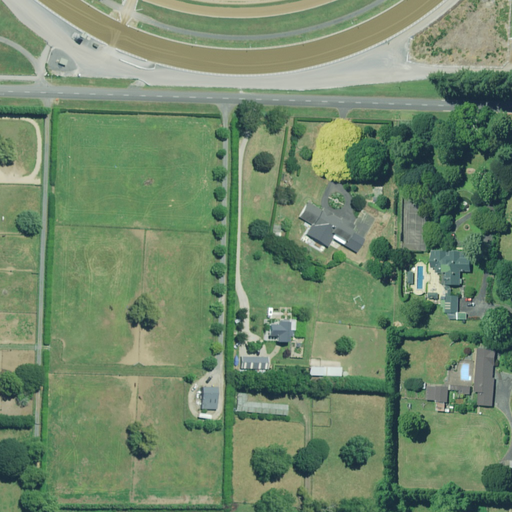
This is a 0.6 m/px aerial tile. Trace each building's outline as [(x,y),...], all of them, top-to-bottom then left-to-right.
[(314,227),(329,235),(331,232),(347,242),(357,225),(327,207),(325,210),(311,202),(302,217),(316,225),(314,227)] [(461,320),(462,292),(462,285),(466,285),(466,271),(474,272),(475,249),(455,248),(455,251),(435,250),(434,269),(438,269),(438,273),(443,273),(442,284),(447,284),(447,293),(447,295),(444,295),(444,308),(446,308),(446,313),(452,314),(451,319),(461,320)] [(295,321),(279,320),(279,324),(267,324),(266,340),(277,341),(277,342),(290,342),(290,330),(294,330),(295,321)] [(499,349),(480,348),(478,392),(481,392),(481,405),(496,406),(499,349)] [(267,373),(267,369),(269,369),(269,357),(242,356),(241,368),(256,369),(256,373),(267,373)] [(342,376),(342,367),(311,367),(311,375),(342,376)] [(428,384),(428,388),(430,388),(429,400),(440,400),(439,411),(456,412),(456,402),(451,402),(451,390),(466,391),(465,398),(468,398),(468,393),(474,394),(474,386),(452,385),(430,384),(428,384)] [(218,409),(219,387),(203,387),(202,409),(218,409)] [(239,392),(238,401),(237,411),(289,415),(289,405),(254,402),(255,394),(239,392)]
